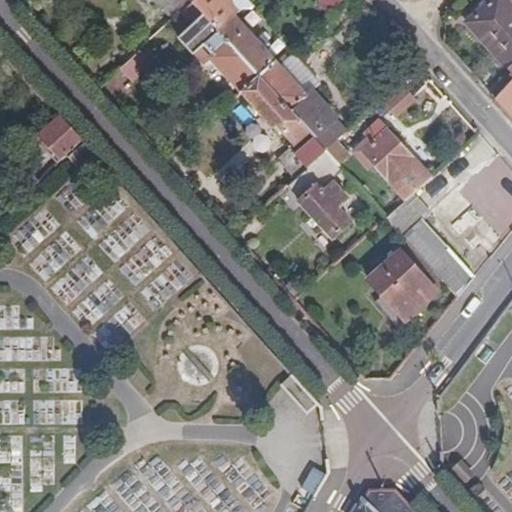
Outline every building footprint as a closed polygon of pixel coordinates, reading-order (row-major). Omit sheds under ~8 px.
[(172,0),(146,0),(157,12),(172,0)] [(189,0),(172,0),(157,12),(169,25),(173,20),(183,11),(192,3),(189,0)] [(219,0),(195,0),(192,3),(216,29),(232,15),(219,0)] [(240,7),(233,0),(219,0),(232,15),(240,7)] [(329,16),(346,0),(320,0),(317,3),(329,16)] [(492,0),(467,23),(511,73),(511,7),(505,0),(492,0)] [(211,59),(242,93),(260,77),(216,29),(192,3),(183,11),(194,23),(184,33),(169,46),(184,64),(199,50),(208,60),(211,59)] [(173,20),(184,33),(194,23),(183,11),(173,20)] [(216,29),(260,77),(276,63),(232,15),(216,29)] [(141,50),(119,69),(131,83),(154,64),(141,50)] [(398,87),(420,67),(408,55),(400,62),(402,65),(390,77),(398,87)] [(276,63),(260,77),(326,150),(334,145),(349,131),(313,92),(319,86),(293,57),(288,61),(284,56),(276,63)] [(260,77),(242,93),(274,128),(278,126),(294,145),(300,151),(298,154),(309,166),(326,150),(260,77)] [(511,81),(496,100),(511,117),(511,81)] [(397,117),(413,101),(403,90),(386,105),(397,117)] [(359,128),(369,139),(373,143),(388,129),(374,114),(359,128)] [(80,142),(59,118),(36,139),(57,163),(67,153),(80,142)] [(373,164),(406,200),(412,195),(431,178),(388,129),(373,143),(369,139),(354,152),(368,168),(373,164)] [(95,158),(80,142),(67,153),(81,170),(95,158)] [(305,171),(309,166),(298,154),(300,151),(294,145),(278,160),(294,179),(305,171)] [(334,145),(326,150),(338,163),(346,157),(334,145)] [(309,166),(305,171),(318,186),(328,177),(340,166),(338,163),(326,150),(309,166)] [(479,185),(511,211),(511,169),(505,162),(479,185)] [(328,177),(318,186),(322,192),(333,181),(328,177)] [(322,192),(318,186),(299,203),(333,240),(352,223),(339,209),(350,200),(333,181),(322,192)] [(261,209),(271,200),(263,192),(254,201),(261,209)] [(439,275),(460,298),(472,282),(418,225),(430,214),(412,195),(406,200),(388,218),(410,243),(439,275)] [(429,284),(439,275),(410,243),(400,253),(429,284)] [(437,294),(429,284),(400,253),(368,282),(384,299),(405,322),(437,294)] [(398,329),(405,322),(384,299),(376,305),(398,329)] [(317,404),(291,376),(282,385),(308,413),(317,404)] [(305,490),(311,494),(322,475),(316,470),(305,490)] [(370,490),(356,511),(416,511),(397,490),(370,490)]
